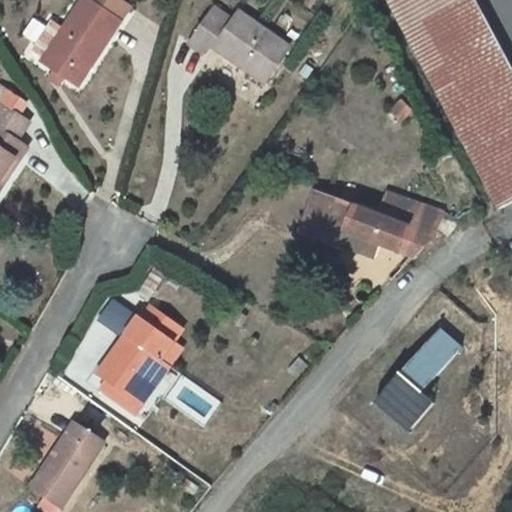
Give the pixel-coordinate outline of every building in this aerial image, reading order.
[(101,85),(145,24),(112,0),(108,0),(77,47),(68,60),(101,85)] [(392,0),(495,197),(511,188),(511,73),(473,0),(392,0)] [(211,46),(221,54),(249,19),(238,11),(211,46)] [(287,84),(312,52),(263,16),(257,25),(239,48),(287,84)] [(257,25),(249,19),(221,54),(229,60),(239,48),(257,25)] [(60,54),(68,60),(77,47),(69,41),(60,54)] [(17,102),(35,114),(43,101),(26,89),(17,102)] [(0,209),(1,211),(42,147),(33,140),(46,121),(35,114),(17,102),(9,97),(0,111),(0,119),(6,124),(0,133),(0,209)] [(348,247),(357,230),(424,263),(446,243),(456,225),(405,196),(395,213),(345,185),(319,231),(348,247)] [(177,368),(192,347),(152,317),(107,376),(114,382),(140,401),(169,362),(177,368)] [(441,401),(427,389),(466,346),(444,326),(376,402),(412,434),(441,401)] [(169,362),(140,401),(114,382),(108,390),(143,415),(177,368),(169,362)] [(40,489),(71,511),(117,447),(85,425),(40,489)]
